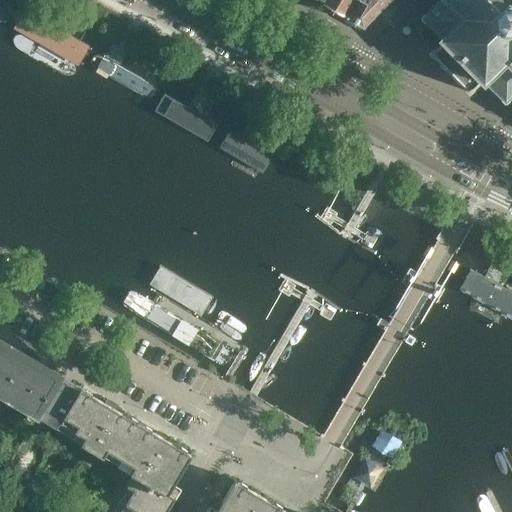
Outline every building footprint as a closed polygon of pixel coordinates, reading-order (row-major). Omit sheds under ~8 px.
[(7,0),(0,0),(0,15),(1,16),(6,19),(11,20),(14,20),(18,19),(20,17),(21,15),(19,10),(18,8),(14,5),(9,1),(7,0)] [(322,0),(321,2),(344,15),(363,26),(388,0),(322,0)] [(511,0),(437,0),(423,14),(421,12),(418,15),(421,17),(418,20),(421,23),(424,20),(443,40),(430,53),(468,92),(482,79),(492,90),(501,98),(498,101),(501,104),(503,102),(506,104),(509,101),(506,98),(511,92),(511,0)] [(26,9),(15,29),(80,66),(91,47),(26,9)] [(88,63),(89,64),(145,96),(146,97),(147,96),(149,96),(150,95),(151,95),(152,93),(152,92),(153,91),(153,90),(153,88),(153,87),(152,86),(96,52),(95,52),(94,52),(92,52),(91,52),(90,53),(89,54),(88,55),(87,56),(87,58),(87,59),(87,61),(87,62),(88,63)] [(165,91),(155,108),(212,143),(222,126),(165,91)] [(233,131),(222,148),(265,175),(276,158),(233,131)] [(159,264),(147,284),(201,317),(213,297),(159,264)] [(409,268),(401,282),(436,303),(444,288),(426,278),(409,268)] [(511,321),(511,291),(473,269),(460,291),(511,321)] [(231,366),(238,364),(236,356),(232,349),(226,343),(142,294),(137,291),(130,292),(125,296),(123,301),(123,306),(124,310),(127,313),(212,363),(219,365),(231,366)] [(415,339),(380,318),(376,325),(411,345),(415,339)] [(0,394),(36,416),(41,408),(42,408),(60,377),(61,377),(0,340),(0,394)] [(385,374),(364,362),(363,362),(362,364),(362,365),(383,377),(384,377),(385,375),(385,374)] [(61,419),(79,388),(60,377),(42,408),(61,419)] [(140,425),(115,410),(79,388),(61,419),(59,422),(84,437),(79,444),(102,458),(106,451),(120,459),(140,425)] [(364,410),(343,398),(342,398),(341,400),(341,401),(362,413),(363,413),(364,411),(364,410)] [(172,486),(182,468),(188,458),(190,455),(187,453),(177,447),(140,425),(120,459),(133,467),(129,474),(132,476),(126,486),(133,490),(125,504),(138,511),(166,511),(174,498),(162,491),(162,490),(167,482),(172,486)] [(285,511),(247,488),(247,489),(237,483),(234,481),(232,484),(226,494),(216,511),(285,511)]
